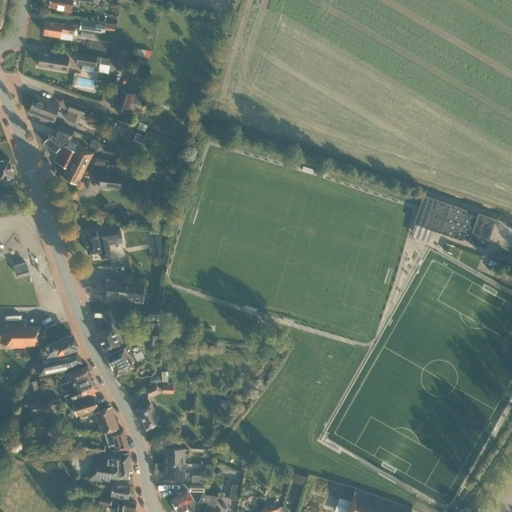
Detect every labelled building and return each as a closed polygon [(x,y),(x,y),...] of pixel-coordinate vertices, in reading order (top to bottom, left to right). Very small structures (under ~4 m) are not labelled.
[(49,0),(49,6),(57,7),(57,9),(70,12),(71,4),(71,0),(49,0)] [(106,24),(81,20),(80,29),(104,33),(105,29),(106,24)] [(61,32),(73,34),(74,26),(62,24),(62,23),(46,21),(44,34),(60,36),(61,32)] [(116,69),(126,71),(130,51),(120,49),(120,46),(115,45),(112,62),(117,63),(116,69)] [(134,54),(150,57),(152,50),(135,47),(134,54)] [(39,65),(67,70),(70,58),(57,55),(41,52),(39,65)] [(76,64),(95,67),(97,56),(78,52),(76,64)] [(191,91),(202,95),(205,86),(194,82),(191,91)] [(122,112),(123,109),(128,111),(132,102),(144,106),(147,98),(120,89),(115,106),(116,107),(115,110),(122,112)] [(60,104),(35,95),(29,112),(41,117),(40,119),(53,123),(60,104)] [(68,110),(83,115),(86,107),(71,101),(68,110)] [(137,128),(145,131),(147,124),(139,121),(137,128)] [(74,131),(59,126),(56,134),(55,133),(53,134),(51,133),(45,140),(45,142),(55,150),(57,150),(68,137),(70,139),(74,131)] [(133,140),(142,143),(145,135),(136,132),(133,140)] [(113,149),(126,153),(128,148),(115,143),(113,149)] [(93,152),(78,145),(74,151),(64,146),(56,162),(66,167),(64,171),(65,172),(63,177),(77,184),(93,152)] [(14,169),(12,169),(10,158),(4,160),(3,159),(0,159),(0,179),(14,176),(14,174),(15,174),(14,169)] [(109,159),(97,158),(94,163),(93,175),(101,176),(99,186),(119,189),(121,174),(107,172),(109,159)] [(143,185),(156,190),(160,179),(147,174),(143,185)] [(462,240),(463,238),(469,239),(468,241),(485,247),(495,218),(478,212),(477,216),(466,212),(467,209),(423,194),(414,223),(462,240)] [(140,209),(145,212),(148,206),(142,203),(140,209)] [(100,250),(102,258),(111,256),(109,244),(123,242),(120,227),(96,231),(96,230),(84,233),(88,253),(100,250)] [(161,234),(152,236),(154,245),(162,244),(161,234)] [(454,246),(446,243),(444,250),(452,253),(454,246)] [(23,272),(24,273),(15,276),(16,282),(28,278),(26,271),(29,270),(26,261),(14,265),(16,274),(23,272)] [(489,270),(511,278),(511,277),(511,273),(491,266),(489,270)] [(108,278),(107,278),(105,299),(106,299),(106,298),(143,302),(145,283),(108,279),(108,278)] [(114,318),(111,310),(102,313),(105,321),(114,318)] [(6,323),(6,347),(26,347),(26,345),(39,345),(39,326),(26,326),(26,323),(6,323)] [(117,326),(113,327),(97,333),(104,350),(124,342),(117,326)] [(72,337),(71,335),(52,343),(51,343),(41,347),(38,358),(36,363),(39,375),(73,368),(83,363),(76,348),(77,348),(76,345),(78,344),(74,336),(72,337)] [(141,350),(136,341),(106,356),(116,375),(134,367),(132,362),(134,361),(131,355),(141,350)] [(71,371),(70,373),(73,379),(59,384),(62,390),(73,385),(73,384),(93,375),(89,366),(87,365),(78,369),(76,370),(75,370),(71,371)] [(94,396),(96,395),(93,390),(99,388),(93,375),(73,384),(73,385),(74,389),(69,392),(70,393),(64,395),(67,402),(72,402),(73,402),(94,395),(94,396)] [(161,381),(159,375),(149,378),(151,384),(161,381)] [(38,389),(36,380),(27,382),(29,391),(38,389)] [(161,392),(157,383),(144,388),(148,397),(161,392)] [(95,412),(101,433),(119,427),(112,406),(98,411),(94,396),(94,395),(73,402),(72,402),(76,416),(90,411),(91,414),(95,412)] [(45,401),(45,399),(41,399),(41,401),(29,402),(30,410),(33,409),(33,412),(50,412),(50,406),(54,405),(54,401),(45,401)] [(221,399),(220,407),(227,408),(228,400),(221,399)] [(137,408),(147,429),(160,423),(151,402),(137,408)] [(14,434),(31,437),(32,430),(15,428),(14,434)] [(111,446),(112,450),(129,448),(123,429),(112,431),(111,431),(105,433),(109,446),(111,446)] [(86,452),(104,453),(104,443),(86,442),(86,452)] [(191,451),(203,451),(203,443),(191,443),(191,451)] [(189,453),(189,448),(184,448),(165,448),(165,462),(184,463),(184,453),(189,453)] [(92,453),(92,459),(89,478),(109,481),(110,476),(119,477),(129,476),(128,471),(131,470),(129,453),(124,453),(123,451),(116,452),(116,453),(108,454),(92,453)] [(184,472),(184,463),(165,462),(165,477),(184,478),(184,477),(189,477),(189,472),(184,472)] [(306,476),(295,473),(292,481),(304,485),(306,476)] [(204,483),(204,475),(192,474),(192,483),(204,483)] [(110,494),(128,498),(130,486),(113,483),(110,494)] [(410,511),(412,507),(356,487),(346,511),(410,511)] [(194,501),(190,494),(187,489),(182,493),(177,493),(177,495),(172,499),(171,501),(178,511),(191,511),(193,511),(194,501)] [(205,501),(206,494),(203,491),(199,499),(198,502),(205,501)] [(134,511),(136,502),(113,499),(112,497),(100,495),(98,505),(106,506),(105,511),(134,511)] [(216,503),(207,502),(206,507),(205,511),(220,511),(221,509),(215,508),(216,503)]
